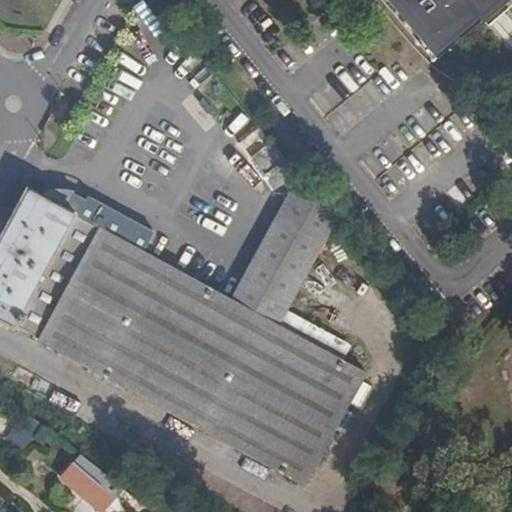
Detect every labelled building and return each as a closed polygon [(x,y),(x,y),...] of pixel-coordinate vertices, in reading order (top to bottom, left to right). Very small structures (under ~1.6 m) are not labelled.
[(458,22),(460,24),(488,0),(367,0),(417,57),(458,22)] [(364,377),(278,331),(291,305),(335,224),(300,181),(247,281),(233,306),(101,234),(99,239),(73,225),(76,220),(30,195),(0,249),(0,323),(13,331),(15,328),(40,342),(39,345),(302,489),(364,377)] [(304,283),(333,305),(346,289),(317,267),(304,283)] [(26,417),(10,439),(25,450),(42,429),(26,417)] [(99,511),(107,511),(116,501),(118,503),(126,493),(80,458),(61,479),(99,511)] [(118,503),(129,511),(133,511),(140,504),(126,493),(118,503)]
